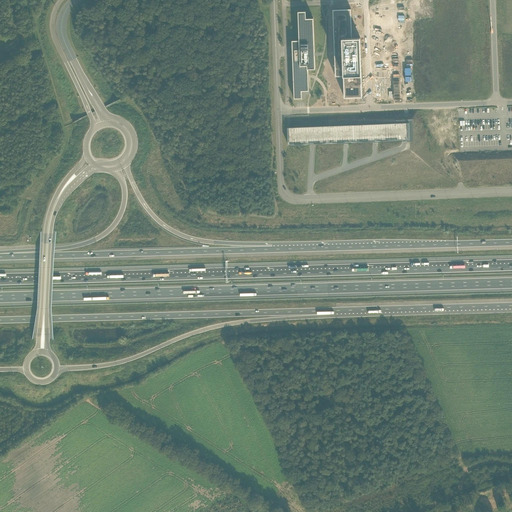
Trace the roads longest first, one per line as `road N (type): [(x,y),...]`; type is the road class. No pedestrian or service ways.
road 1 (motorway): [(0,298),(511,283)]
road 2 (motorway): [(511,267),(0,281)]
road 3 (trunk): [(0,320),(330,311)]
road 4 (tertiary): [(511,190),(293,199),(281,188),(278,111)]
road 5 (trunk): [(55,371),(114,364),(216,326),(330,311)]
road 6 (trunk): [(278,247),(0,253)]
road 7 (trunk): [(511,242),(278,247)]
road 8 (tertiary): [(87,156),(46,219),(36,352)]
road 9 (tertiary): [(48,353),(51,220),(60,199),(95,166)]
road 10 (trunk): [(278,247),(209,242),(167,228),(144,206),(126,162)]
road 11 (trunk): [(330,311),(511,306)]
road 12 (trunk): [(114,169),(123,206),(101,236),(62,249),(0,252)]
road 13 (tertiary): [(62,0),(53,37),(93,129)]
road 14 (unclassified): [(370,108),(495,102)]
